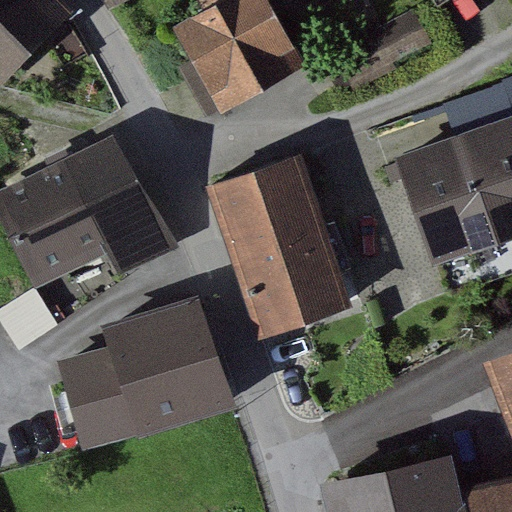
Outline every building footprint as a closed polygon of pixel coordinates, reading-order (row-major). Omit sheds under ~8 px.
[(0,0),(0,93),(71,22),(48,0),(0,0)] [(289,0),(237,0),(198,21),(246,108),(325,65),(289,0)] [(424,7),(336,54),(357,93),(445,46),(424,7)] [(511,118),(416,153),(455,260),(511,239),(511,118)] [(102,145),(0,191),(0,252),(17,290),(85,258),(96,282),(154,255),(102,145)] [(314,152),(224,185),(280,337),(370,305),(314,152)] [(22,343),(63,321),(45,286),(4,307),(22,343)] [(94,349),(45,365),(71,447),(225,397),(192,296),(88,330),(94,349)] [(511,351),(483,362),(511,439),(511,351)] [(455,465),(330,493),(333,511),(511,511),(511,494),(464,505),(455,465)]
